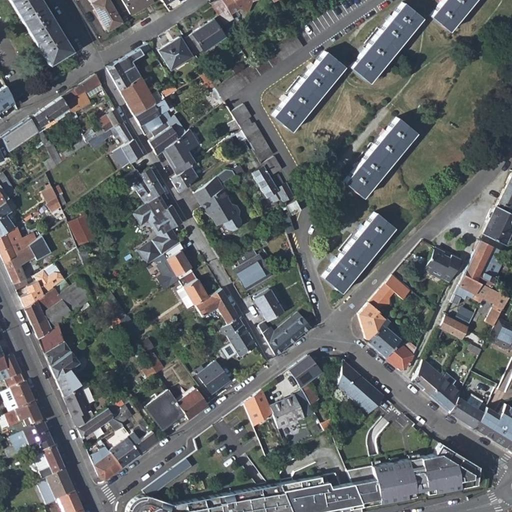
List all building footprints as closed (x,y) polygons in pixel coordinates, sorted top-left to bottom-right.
[(9,0),(48,63),(70,49),(39,0),(9,0)] [(93,0),(89,3),(106,30),(120,22),(106,0),(93,0)] [(121,0),(130,14),(151,2),(150,0),(121,0)] [(208,0),(207,1),(216,14),(220,20),(222,23),(231,16),(228,12),(237,6),(246,10),(249,0),(208,0)] [(440,0),(428,15),(446,29),(470,0),(440,0)] [(348,66),(365,81),(418,17),(401,2),(348,66)] [(216,14),(182,35),(183,36),(192,52),(198,48),(199,49),(221,35),(214,24),(220,20),(216,14)] [(155,48),(166,67),(188,54),(176,34),(155,48)] [(213,88),(221,100),(298,48),(290,36),(213,88)] [(138,75),(129,59),(148,47),(144,41),(104,67),(117,88),(128,82),(128,81),(138,75)] [(269,114),(287,129),(341,66),(323,51),(269,114)] [(66,108),(70,114),(83,106),(78,97),(100,83),(94,73),(59,97),(66,108)] [(202,84),(207,92),(213,88),(205,74),(201,76),(204,82),(202,84)] [(128,82),(117,88),(132,114),(154,102),(138,75),(128,81),(128,82)] [(0,90),(0,92),(5,102),(11,99),(6,88),(0,90)] [(59,97),(32,115),(40,125),(66,108),(59,97)] [(132,114),(144,133),(149,130),(164,120),(169,117),(171,115),(167,108),(169,106),(163,97),(154,102),(132,114)] [(0,119),(15,109),(12,102),(10,104),(0,110),(0,119)] [(228,111),(258,161),(271,153),(252,122),(250,123),(246,117),(249,116),(241,103),(228,111)] [(96,120),(104,132),(122,120),(115,108),(96,120)] [(40,126),(40,125),(32,115),(29,117),(33,124),(35,129),(40,126)] [(29,117),(0,136),(6,150),(36,130),(35,129),(33,124),(29,117)] [(342,181),(359,195),(414,132),(397,117),(342,181)] [(104,132),(99,135),(102,140),(111,135),(114,139),(118,136),(123,143),(110,151),(120,167),(141,152),(122,120),(104,132)] [(148,140),(155,152),(161,148),(175,137),(164,120),(149,130),(153,136),(148,140)] [(161,148),(177,174),(189,164),(197,158),(190,148),(198,143),(188,127),(175,137),(161,148)] [(91,130),(83,136),(85,139),(87,138),(89,142),(96,137),(91,130)] [(44,135),(40,138),(55,165),(76,151),(73,147),(59,156),(53,145),(50,147),(44,135)] [(89,142),(87,143),(90,148),(102,140),(99,135),(96,137),(89,142)] [(272,155),(259,163),(261,166),(266,175),(279,168),(272,155)] [(177,174),(170,178),(178,191),(196,177),(189,164),(177,174)] [(135,167),(120,177),(127,187),(132,184),(144,203),(163,189),(149,166),(139,173),(135,167)] [(258,167),(250,172),(264,196),(267,194),(273,202),(278,198),(281,203),(282,202),(282,200),(291,195),(284,183),(283,184),(277,174),(269,179),(266,175),(261,166),(258,167)] [(503,188),(495,205),(507,211),(509,206),(511,208),(511,171),(503,188)] [(0,201),(2,200),(14,192),(2,174),(0,175),(0,201)] [(212,177),(191,193),(203,213),(205,212),(211,208),(214,213),(211,215),(210,219),(214,227),(220,223),(225,231),(230,232),(237,228),(239,223),(236,219),(238,214),(235,207),(228,206),(227,207),(224,201),(226,197),(221,190),(220,191),(212,177)] [(50,186),(39,192),(44,203),(45,203),(55,196),(50,186)] [(132,212),(131,213),(140,226),(149,219),(158,234),(137,249),(146,263),(155,257),(159,255),(157,251),(166,245),(163,242),(174,235),(170,228),(181,219),(170,202),(165,205),(161,200),(167,196),(163,189),(144,203),(132,212)] [(60,193),(55,196),(59,203),(63,200),(60,193)] [(45,203),(44,203),(49,211),(59,203),(55,196),(45,203)] [(293,199),(284,205),(290,214),(299,209),(293,199)] [(2,200),(0,201),(0,234),(3,232),(12,226),(4,214),(9,211),(2,200)] [(495,205),(481,233),(502,244),(510,228),(511,229),(511,213),(507,211),(495,205)] [(129,208),(117,218),(119,221),(131,213),(132,212),(129,208)] [(211,208),(205,212),(210,219),(211,215),(214,213),(211,208)] [(77,243),(96,235),(86,212),(68,219),(77,243)] [(373,212),(319,276),(337,292),(392,227),(373,212)] [(287,215),(281,220),(285,233),(293,231),(287,215)] [(3,232),(0,234),(0,256),(2,262),(13,254),(27,244),(35,238),(32,232),(19,238),(13,224),(12,226),(3,232)] [(35,238),(27,244),(33,256),(36,259),(50,251),(40,235),(35,238)] [(166,245),(157,251),(159,255),(160,254),(173,244),(179,241),(174,235),(163,242),(166,245)] [(462,273),(452,293),(464,299),(465,296),(470,298),(472,293),(478,281),(488,286),(495,272),(487,269),(493,257),(502,261),(506,253),(478,239),(462,273)] [(253,243),(237,256),(241,263),(259,252),(253,243)] [(13,254),(2,262),(11,282),(23,277),(17,264),(33,256),(27,244),(13,254)] [(160,254),(159,255),(176,280),(190,271),(173,244),(160,254)] [(432,249),(422,267),(429,271),(428,273),(439,278),(441,275),(448,279),(458,259),(446,253),(445,254),(442,253),(441,255),(432,249)] [(241,263),(234,267),(246,287),(272,272),(260,251),(259,252),(241,263)] [(159,255),(155,257),(172,283),(176,280),(159,255)] [(28,292),(18,296),(22,307),(31,301),(34,300),(54,287),(64,281),(60,275),(53,273),(47,277),(43,270),(33,276),(36,280),(25,285),(28,292)] [(190,271),(176,280),(180,285),(191,303),(192,303),(205,295),(190,271)] [(376,310),(380,305),(380,299),(383,295),(385,297),(387,297),(392,291),(401,298),(409,289),(391,273),(366,302),(376,310)] [(64,281),(54,287),(58,292),(69,285),(65,280),(64,281)] [(54,287),(34,300),(41,313),(43,312),(52,326),(92,299),(80,281),(60,295),(54,287)] [(478,281),(472,293),(493,304),(491,307),(494,309),(491,316),(490,315),(484,327),(488,329),(495,316),(505,296),(502,294),(488,286),(478,281)] [(180,285),(174,289),(185,307),(191,303),(180,285)] [(205,295),(192,303),(201,316),(215,307),(225,324),(237,315),(220,286),(205,295)] [(267,288),(252,297),(265,320),(280,311),(267,288)] [(380,299),(380,305),(388,304),(387,297),(385,297),(383,295),(380,299)] [(31,301),(22,307),(36,337),(47,330),(52,326),(43,312),(41,313),(34,300),(31,301)] [(359,310),(356,313),(363,338),(365,338),(363,340),(383,357),(395,343),(397,339),(383,326),(387,321),(383,319),(375,311),(376,310),(366,302),(359,310)] [(457,306),(455,311),(457,313),(467,318),(470,312),(457,306)] [(267,326),(260,331),(273,354),(306,327),(296,313),(277,327),(280,331),(273,336),(267,326)] [(457,313),(454,320),(466,326),(469,319),(467,318),(457,313)] [(128,314),(120,320),(122,322),(131,337),(138,333),(133,327),(136,325),(128,314)] [(444,314),(438,327),(461,339),(467,327),(466,326),(454,320),(444,314)] [(225,324),(219,328),(224,335),(226,334),(239,354),(254,344),(237,315),(225,324)] [(117,316),(107,323),(112,330),(122,322),(120,320),(117,316)] [(488,329),(484,338),(504,348),(505,346),(511,349),(511,323),(495,316),(488,329)] [(47,330),(36,337),(39,343),(47,339),(51,335),(47,330)] [(52,346),(43,352),(48,363),(68,350),(84,338),(82,335),(70,343),(66,337),(52,346)] [(47,339),(39,343),(43,352),(52,346),(47,339)] [(395,343),(383,357),(399,371),(404,372),(411,357),(395,343)] [(68,350),(48,363),(61,394),(77,384),(69,368),(77,363),(68,350)] [(154,352),(145,357),(155,372),(163,366),(154,352)] [(308,352),(288,367),(308,403),(317,398),(307,380),(318,371),(308,352)] [(2,358),(0,359),(0,372),(6,370),(9,378),(4,381),(9,392),(25,385),(11,354),(2,358)] [(340,359),(335,385),(367,412),(381,395),(340,359)] [(421,359),(410,381),(427,394),(441,377),(421,359)] [(214,360),(196,373),(209,391),(218,383),(220,385),(227,379),(214,360)] [(441,377),(427,394),(447,412),(455,395),(458,390),(449,383),(453,379),(443,371),(441,377)] [(77,384),(61,394),(76,427),(89,418),(85,411),(90,409),(79,385),(77,385),(77,384)] [(3,395),(1,395),(9,413),(10,412),(12,412),(32,403),(25,385),(9,392),(3,395)] [(262,387),(242,402),(252,424),(271,410),(269,404),(262,387)] [(166,389),(145,406),(161,429),(182,412),(175,402),(166,389)] [(194,389),(175,402),(182,412),(186,418),(202,406),(196,397),(199,395),(194,389)] [(125,393),(119,397),(123,403),(129,399),(125,393)] [(293,393),(269,404),(271,410),(277,427),(303,415),(293,393)] [(469,393),(465,401),(476,407),(480,400),(469,393)] [(455,395),(447,412),(471,427),(481,411),(481,410),(476,407),(465,401),(455,395)] [(89,418),(76,427),(81,438),(110,419),(120,422),(131,415),(123,403),(119,397),(89,418)] [(481,411),(471,427),(511,451),(511,422),(511,407),(503,402),(497,413),(484,406),(481,410),(481,411)] [(9,413),(0,416),(0,424),(2,429),(22,420),(26,427),(40,421),(32,403),(12,412),(10,412),(9,413)] [(330,417),(319,423),(324,431),(328,429),(330,417)] [(21,432),(9,437),(17,454),(25,451),(29,449),(49,440),(41,423),(21,432)] [(132,431),(108,449),(121,467),(157,440),(150,430),(138,439),(132,431)] [(29,449),(25,451),(27,457),(29,458),(30,463),(31,468),(36,473),(36,476),(38,481),(44,479),(62,470),(49,440),(29,449)] [(358,502),(359,506),(473,483),(477,465),(439,442),(432,454),(344,470),(349,482),(358,502)] [(98,449),(88,454),(98,476),(103,480),(121,467),(104,444),(97,448),(98,449)] [(190,466),(184,457),(140,490),(144,495),(146,498),(148,496),(190,466)] [(62,470),(44,479),(53,501),(54,500),(71,492),(62,470)] [(277,484),(289,511),(317,511),(317,510),(323,509),(323,511),(327,511),(339,510),(338,506),(358,502),(349,482),(345,483),(337,485),(332,486),(332,483),(336,482),(333,473),(277,484)] [(289,511),(277,484),(277,483),(173,503),(168,503),(148,496),(146,498),(144,495),(139,496),(130,501),(127,505),(124,511),(289,511)] [(79,511),(71,492),(54,500),(59,511),(79,511)]
